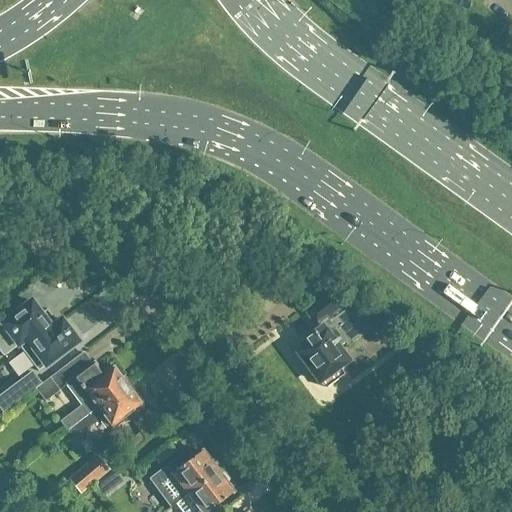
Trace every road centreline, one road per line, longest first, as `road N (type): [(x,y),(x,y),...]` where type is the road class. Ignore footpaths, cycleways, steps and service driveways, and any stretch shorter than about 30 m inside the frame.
road 1 (primary): [(0,106),(159,117),(251,143),(511,326)]
road 2 (unclassified): [(333,511),(186,323),(140,278),(63,241),(0,240)]
road 3 (primary): [(511,197),(288,35),(252,0)]
